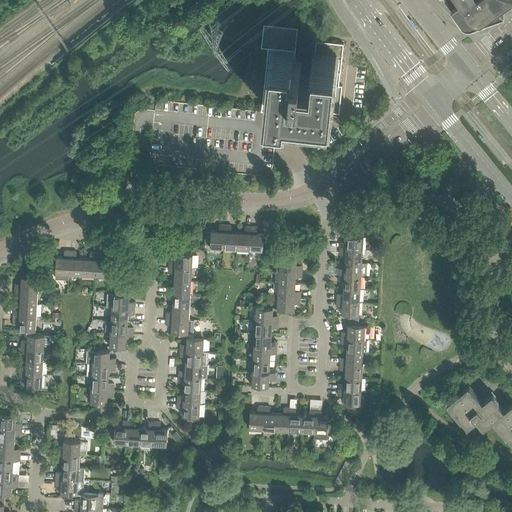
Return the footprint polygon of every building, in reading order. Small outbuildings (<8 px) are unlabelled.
[(451,0),(462,15),(464,17),(466,18),(468,18),(469,19),(471,18),(473,18),(503,7),(504,7),(505,7),(505,6),(505,5),(504,4),(503,4),(503,3),(504,3),(506,0),(451,0)] [(295,58),(298,26),(265,23),(262,45),(269,46),(267,59),(273,60),(272,68),(270,68),(266,105),(286,107),(286,100),(290,101),(290,99),(296,99),(303,100),(302,104),(323,107),(323,104),(330,105),(330,111),(339,112),(342,84),(334,83),(335,71),(341,71),(344,43),(316,40),(313,71),(300,70),(301,59),(295,58)] [(162,100),(154,109),(135,107),(130,159),(144,160),(147,126),(153,126),(149,163),(272,176),(272,166),(277,116),(255,114),(256,110),(162,100)] [(485,202),(485,203),(483,200),(476,205),(486,218),(493,212),(485,202)] [(224,247),(225,225),(219,224),(219,230),(212,230),(211,246),(224,247)] [(231,231),(231,225),(225,225),(224,247),(237,248),(238,232),(231,231)] [(250,249),(251,226),(245,226),(245,232),(238,232),(237,248),(250,249)] [(257,233),(257,227),(251,226),(250,249),(263,250),(264,233),(257,233)] [(362,249),(363,236),(347,235),(346,242),(341,242),(340,248),(362,249)] [(362,262),(362,249),(340,248),(340,254),(345,254),(345,261),(362,262)] [(69,273),(71,251),(64,251),(64,257),(57,256),(56,272),(69,273)] [(76,257),(77,251),(71,251),(69,273),(82,274),(83,258),(76,257)] [(95,275),(97,252),(90,252),(90,258),(83,258),(82,274),(95,275)] [(102,259),(102,253),(97,252),(95,275),(108,275),(109,259),(102,259)] [(192,267),(193,254),(176,253),(176,260),(170,260),(169,266),(192,267)] [(296,264),(297,257),(280,256),(280,269),(302,271),(302,265),(296,264)] [(367,262),(362,262),(345,261),(344,268),(339,268),(339,274),(361,275),(366,275),(367,262)] [(191,280),(192,267),(169,266),(169,272),(175,272),(174,279),(191,280)] [(302,277),(302,271),(280,269),(279,282),(295,283),(296,277),(302,277)] [(360,288),(361,275),(339,274),(338,280),(344,280),(344,287),(360,288)] [(38,291),(39,277),(22,276),(22,283),(16,283),(15,289),(16,289),(38,291)] [(190,293),(191,280),(174,279),(174,286),(168,286),(168,292),(190,293)] [(295,290),(295,283),(279,282),(278,295),(300,297),(301,291),(295,290)] [(359,301),(360,288),(344,287),(343,294),(338,294),(337,300),(359,301)] [(38,291),(16,289),(15,289),(15,295),(21,295),(21,303),(37,304),(38,291)] [(190,306),(190,293),(168,292),(167,298),(173,298),(173,305),(190,306)] [(129,302),(129,294),(113,293),(112,307),(135,308),(135,302),(129,302)] [(300,303),(300,297),(278,295),(277,309),(294,310),(294,303),(300,303)] [(358,325),(359,301),(337,300),(337,306),(343,306),(343,314),(347,314),(349,314),(348,325),(358,325)] [(36,316),(37,304),(21,303),(20,309),(14,309),(14,315),(16,315),(36,316)] [(189,319),(190,306),(173,305),(173,312),(167,312),(166,318),(189,319)] [(134,314),(135,308),(112,307),(111,320),(126,320),(128,321),(128,314),(134,314)] [(273,315),(273,308),(256,307),(256,320),(264,320),(279,321),(279,315),(273,315)] [(36,316),(16,315),(14,315),(14,321),(19,321),(19,328),(36,329),(36,316)] [(195,320),(189,319),(166,318),(166,324),(172,324),(171,331),(194,333),(195,320)] [(128,321),(126,320),(111,320),(111,333),(133,334),(134,328),(127,327),(128,321)] [(279,321),(264,320),(256,320),(255,333),(272,334),(272,327),(278,328),(279,321)] [(370,326),(358,325),(348,325),(348,332),(342,331),(342,337),(370,339),(370,326)] [(50,335),(28,333),(28,341),(22,340),(21,347),(44,348),(44,347),(50,348),(50,335)] [(133,340),(133,334),(111,333),(110,346),(117,346),(121,346),(126,347),(127,340),(133,340)] [(271,341),(272,334),(255,333),(254,346),(277,347),(277,341),(271,341)] [(204,338),(188,337),(187,337),(187,344),(181,343),(181,350),(203,351),(204,338)] [(370,339),(342,337),(341,343),(347,344),(347,350),(363,351),(369,352),(370,339)] [(277,353),(277,347),(254,346),(254,359),(270,360),(271,353),(277,353)] [(43,361),(44,348),(21,347),(21,352),(27,353),(27,360),(43,361)] [(110,350),(107,350),(94,349),(93,363),(115,364),(116,358),(110,357),(110,350)] [(208,352),(203,351),(181,350),(180,356),(186,356),(186,363),(202,364),(202,363),(208,363),(208,352)] [(363,364),(363,351),(347,350),(346,358),(340,357),(340,363),(363,364)] [(270,367),(270,360),(254,359),(253,372),(276,373),(276,367),(270,367)] [(43,374),(43,361),(27,360),(26,367),(20,366),(20,372),(43,374)] [(115,364),(93,363),(87,362),(87,374),(92,375),(92,376),(109,376),(109,370),(115,370),(115,364)] [(202,377),(202,364),(186,363),(185,370),(180,370),(179,376),(202,377)] [(362,377),(363,364),(340,363),(340,369),(346,370),(345,376),(362,377)] [(48,374),(43,374),(20,372),(19,378),(26,379),(25,386),(40,387),(40,389),(47,390),(48,374)] [(275,379),(276,373),(253,372),(252,385),(269,386),(269,379),(275,379)] [(108,383),(109,376),(92,376),(91,389),(114,390),(114,384),(108,383)] [(201,390),(202,377),(179,376),(179,382),(185,382),(184,389),(201,390)] [(361,390),(362,377),(345,376),(345,383),(339,383),(339,389),(361,390)] [(469,386),(470,386),(469,384),(447,402),(448,403),(450,401),(456,408),(455,408),(456,410),(457,409),(463,417),(462,417),(468,424),(467,425),(468,427),(479,417),(480,418),(481,417),(484,418),(483,420),(483,421),(484,420),(485,421),(486,423),(485,424),(486,425),(495,418),(495,417),(504,410),(499,404),(497,401),(496,402),(493,399),(491,396),(493,394),(492,393),(481,402),(476,396),(478,394),(476,392),(474,393),(469,386)] [(113,396),(114,390),(91,389),(91,402),(107,403),(108,396),(113,396)] [(200,403),(201,390),(184,389),(184,396),(178,396),(178,402),(200,403)] [(360,403),(361,390),(339,389),(338,395),(344,395),(344,402),(360,403)] [(199,416),(200,403),(178,402),(177,408),(184,408),(183,415),(199,416)] [(511,403),(504,410),(495,417),(495,418),(511,438),(511,403)] [(263,429),(264,406),(258,406),(258,412),(251,411),(250,428),(263,429)] [(270,412),(270,406),(264,406),(263,429),(276,429),(276,413),(270,412)] [(289,430),(290,408),(284,407),(284,413),(276,413),(276,429),(289,430)] [(296,408),(290,408),(289,430),(302,431),(303,414),(296,414),(296,408)] [(315,432),(316,409),(310,409),(310,415),(303,414),(302,431),(315,432)] [(321,415),(322,409),(316,409),(315,432),(328,432),(329,416),(321,415)] [(2,414),(0,413),(0,427),(16,428),(21,429),(22,422),(16,422),(16,415),(10,414),(2,414)] [(128,443),(129,420),(123,420),(123,426),(115,426),(114,442),(128,443)] [(135,427),(135,421),(129,420),(128,443),(141,444),(142,427),(135,427)] [(154,447),(154,445),(155,422),(149,422),(149,427),(142,427),(141,444),(140,448),(152,449),(152,447),(154,447)] [(161,428),(161,422),(155,422),(154,445),(167,445),(168,428),(161,428)] [(21,429),(16,428),(0,427),(0,440),(15,441),(15,434),(21,434),(21,429)] [(177,441),(172,446),(177,452),(186,443),(176,432),(172,435),(177,441)] [(87,441),(81,441),(65,439),(64,447),(58,446),(57,453),(80,454),(86,454),(87,441)] [(14,448),(15,441),(0,440),(0,453),(16,454),(20,455),(20,449),(14,448)] [(20,455),(16,454),(0,453),(0,466),(13,467),(14,460),(20,460),(20,455)] [(79,467),(80,454),(57,453),(57,459),(63,459),(63,466),(79,467)] [(13,474),(13,467),(0,466),(0,479),(16,480),(19,481),(19,474),(13,474)] [(85,467),(79,467),(63,466),(63,473),(56,473),(56,479),(79,480),(84,480),(85,467)] [(19,481),(16,480),(0,479),(0,503),(4,504),(5,493),(12,493),(12,486),(18,487),(19,481)] [(84,480),(79,480),(56,479),(56,484),(62,485),(61,492),(62,492),(67,492),(82,493),(84,493),(84,480)] [(99,494),(84,493),(82,493),(82,500),(76,499),(75,506),(98,507),(99,494)] [(4,504),(0,503),(0,511),(10,511),(4,511),(4,504)]
